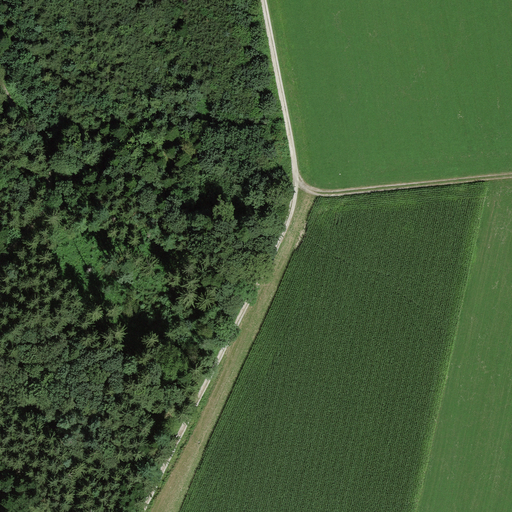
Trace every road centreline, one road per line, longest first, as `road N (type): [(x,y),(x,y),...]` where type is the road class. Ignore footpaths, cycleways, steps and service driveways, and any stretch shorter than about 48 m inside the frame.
road 1 (track): [(260,0),(291,161),(291,211),(141,511)]
road 2 (track): [(293,184),(325,197),(511,176)]
road 3 (track): [(0,258),(40,211),(50,182),(0,83)]
